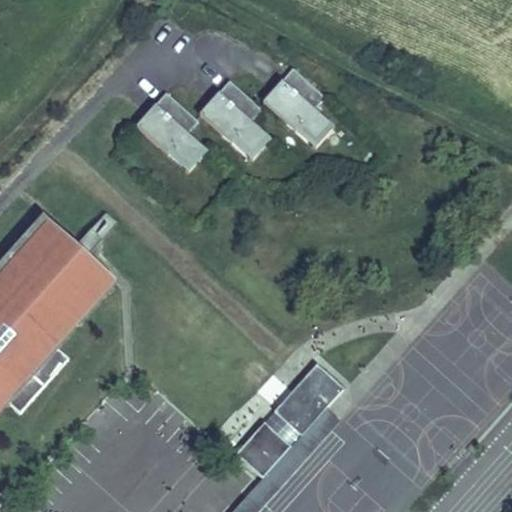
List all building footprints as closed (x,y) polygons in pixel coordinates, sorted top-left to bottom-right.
[(262,105),(292,131),(297,125),(314,141),(329,124),(315,111),(326,99),(293,70),(262,105)] [(199,117),(228,143),(234,137),(251,153),(266,136),(252,123),(262,111),(230,82),(199,117)] [(136,129),(165,155),(170,149),(188,165),(202,148),(188,136),(199,123),(166,94),(136,129)] [(292,131),(315,152),(335,129),(329,124),(314,141),(297,125),(292,131)] [(228,143),(252,164),(272,141),(266,136),(251,153),(234,137),(228,143)] [(165,155),(188,176),(208,153),(202,148),(188,165),(170,149),(165,155)] [(0,511),(0,415),(9,406),(20,416),(70,362),(58,351),(119,284),(44,218),(0,267),(0,511)] [(317,366),(285,402),(274,414),(302,438),(327,411),(345,390),(317,366)] [(258,511),(339,422),(327,411),(302,438),(293,448),(263,481),(235,511),(258,511)] [(274,414),(265,425),(293,448),(302,438),(274,414)] [(237,458),(263,481),(293,448),(265,425),(237,458)]
